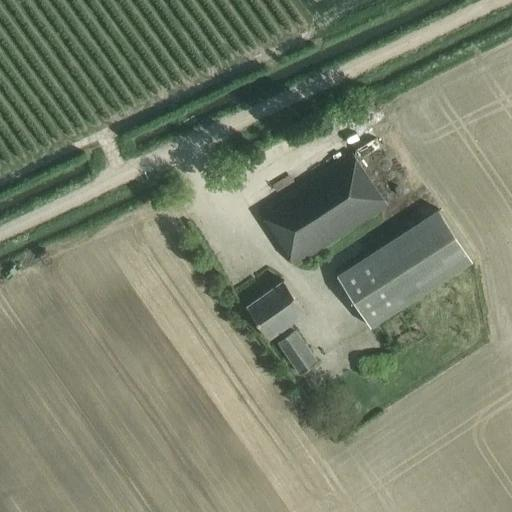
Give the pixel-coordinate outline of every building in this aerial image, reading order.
[(365,143),(385,133),(381,123),(360,133),(365,143)] [(351,151),(264,207),(259,210),(295,265),(311,254),(386,206),(351,151)] [(439,208),(338,274),(372,326),(473,260),(439,208)] [(247,307),(259,323),(268,336),(276,330),(280,335),(275,339),(298,370),(316,357),(291,321),(306,310),(284,280),(247,307)] [(391,356),(362,360),(364,373),(382,371),(381,366),(392,364),(391,356)]
